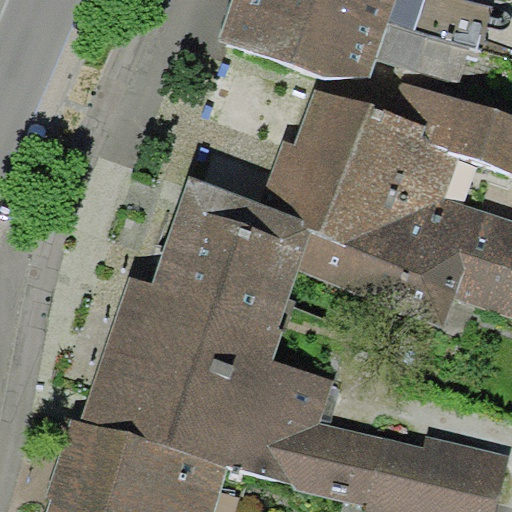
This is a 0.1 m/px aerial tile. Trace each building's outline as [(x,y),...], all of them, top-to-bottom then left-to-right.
[(397,0),(231,0),(215,48),(361,100),(397,0)] [(511,116),(400,79),(387,117),(422,129),(418,139),(470,157),(467,164),(511,179),(511,116)] [(280,143),(256,211),(303,228),(301,234),(307,236),(293,276),(442,328),(452,297),(511,317),(511,217),(455,197),(467,164),(470,157),(418,139),(422,129),(387,117),(313,91),(293,147),(280,143)] [(223,475),(364,507),(379,440),(320,422),(331,381),(271,363),(281,332),(275,333),(293,276),(295,269),(307,236),(301,234),(303,228),(256,211),(189,186),(152,291),(130,283),(78,426),(223,475)] [(78,426),(67,423),(40,502),(49,505),(46,511),(214,511),(223,475),(78,426)] [(421,450),(379,440),(364,507),(362,511),(492,511),(505,456),(423,437),(421,450)]
